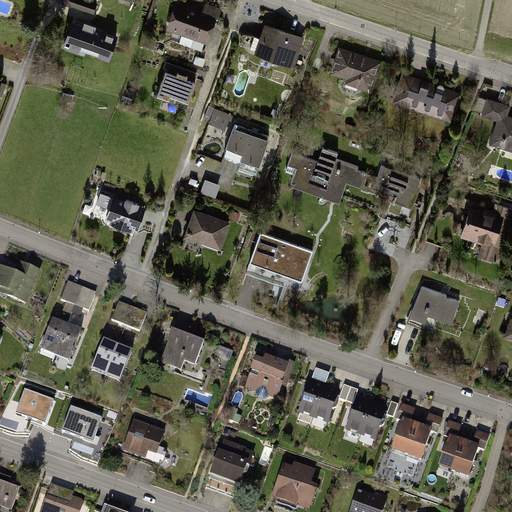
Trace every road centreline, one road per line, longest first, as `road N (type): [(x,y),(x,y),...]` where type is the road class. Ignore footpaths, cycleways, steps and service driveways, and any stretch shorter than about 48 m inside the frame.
road 1 (residential): [(507,413),(0,228)]
road 2 (residential): [(284,0),(511,75)]
road 3 (residential): [(0,444),(189,511)]
